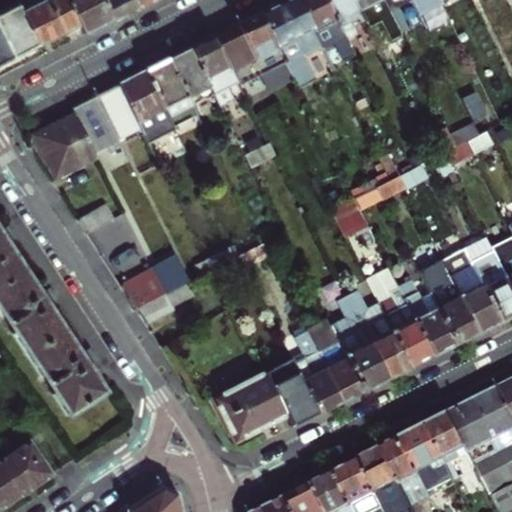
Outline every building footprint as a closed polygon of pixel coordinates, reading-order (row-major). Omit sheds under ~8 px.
[(17,0),(3,0),(0,2),(0,27),(16,56),(30,49),(41,43),(17,0)] [(63,32),(80,23),(67,0),(17,0),(41,43),(63,32)] [(67,0),(80,23),(85,33),(100,25),(114,18),(104,0),(67,0)] [(128,12),(137,7),(133,0),(104,0),(114,18),(128,12)] [(312,29),(298,0),(283,0),(277,3),(257,13),(280,61),(288,75),(294,87),(313,77),(301,54),(305,52),(298,36),(312,29)] [(353,57),(340,32),(324,0),(298,0),(312,29),(314,33),(323,29),(340,62),(353,57)] [(324,0),(340,32),(363,20),(353,0),(324,0)] [(398,34),(380,0),(353,0),(363,20),(365,23),(380,16),(391,39),(399,36),(398,34)] [(406,0),(380,0),(398,34),(407,30),(395,6),(406,0)] [(410,0),(418,14),(440,3),(438,0),(410,0)] [(225,29),(210,37),(225,67),(248,55),(257,72),(280,61),(257,13),(247,18),(225,29)] [(0,64),(6,61),(16,56),(0,27),(0,64)] [(201,42),(187,48),(206,86),(210,95),(212,99),(219,96),(218,92),(223,90),(230,101),(240,96),(225,67),(210,37),(201,42)] [(163,61),(182,98),(206,86),(187,48),(177,54),(163,61)] [(182,98),(163,61),(153,65),(141,71),(160,109),(182,98)] [(280,61),(257,72),(264,87),(288,75),(280,61)] [(165,119),(160,109),(141,71),(128,78),(112,86),(134,129),(142,145),(171,130),(165,119)] [(134,129),(112,86),(102,91),(90,97),(113,140),(134,129)] [(182,98),(187,108),(210,95),(206,86),(182,98)] [(113,140),(90,97),(79,103),(67,109),(70,115),(90,152),(113,140)] [(160,109),(165,119),(187,108),(182,98),(160,109)] [(90,152),(70,115),(55,124),(30,136),(53,177),(92,158),(90,152)] [(482,132),(469,139),(476,152),(489,145),(482,132)] [(391,178),(376,185),(384,202),(400,194),(391,178)] [(79,226),(84,232),(106,219),(99,206),(74,218),(79,226)] [(7,224),(0,227),(0,231),(8,243),(17,237),(12,230),(7,224)] [(81,354),(46,301),(39,290),(8,243),(0,231),(0,308),(1,310),(14,329),(41,370),(55,391),(68,411),(104,389),(88,364),(81,354)] [(256,245),(261,256),(284,245),(279,234),(256,245)] [(227,244),(201,258),(207,270),(234,257),(227,244)] [(234,257),(239,267),(261,256),(256,245),(234,257)] [(488,254),(491,260),(511,301),(511,249),(497,257),(494,252),(488,254)] [(157,284),(162,293),(182,283),(185,281),(172,256),(149,267),(157,284)] [(468,265),(476,282),(497,321),(507,316),(511,313),(511,301),(491,260),(478,267),(474,261),(468,265)] [(431,282),(420,288),(450,345),(462,339),(472,334),(443,277),(436,263),(424,269),(431,282)] [(149,267),(117,283),(125,293),(134,307),(162,293),(157,284),(149,267)] [(455,270),(443,277),(472,334),(486,327),(497,321),(476,282),(464,288),(455,270)] [(182,283),(162,293),(168,303),(188,293),(182,283)] [(48,284),(39,290),(46,301),(55,295),(51,289),(48,284)] [(450,345),(420,288),(406,295),(402,288),(395,291),(399,299),(428,356),(439,351),(450,345)] [(168,303),(162,293),(134,307),(139,315),(144,322),(170,308),(168,303)] [(405,368),(376,310),(373,303),(357,311),(349,295),(341,299),(381,380),(393,374),(405,368)] [(341,319),(325,328),(357,392),(371,385),(381,380),(341,299),(333,303),(341,319)] [(428,356),(399,299),(376,310),(405,368),(416,362),(428,356)] [(357,392),(325,328),(323,324),(302,335),(336,403),(347,397),(357,392)] [(41,370),(14,329),(8,333),(35,374),(41,370)] [(336,403),(302,335),(293,339),(303,358),(289,367),(314,414),(327,407),(336,403)] [(81,354),(88,364),(97,359),(94,354),(91,349),(81,354)] [(259,376),(281,419),(286,428),(299,422),(314,414),(289,367),(287,361),(259,376)] [(281,419),(259,376),(211,399),(232,443),(261,429),(281,419)] [(511,381),(499,388),(511,412),(511,381)] [(511,511),(511,412),(499,388),(478,398),(450,412),(468,447),(471,453),(502,511),(511,511)] [(68,411),(55,391),(49,395),(62,415),(68,411)] [(440,417),(427,424),(445,458),(468,447),(450,412),(440,417)] [(445,458),(427,424),(416,430),(400,437),(418,472),(445,458)] [(0,503),(28,486),(50,471),(29,437),(0,456),(0,503)] [(404,490),(412,505),(417,503),(414,497),(418,496),(411,480),(420,475),(418,472),(400,437),(393,441),(381,447),(404,490)] [(359,458),(378,495),(394,486),(398,494),(404,490),(381,447),(369,453),(359,458)] [(445,458),(449,465),(471,453),(468,447),(445,458)] [(347,464),(334,471),(355,511),(361,511),(367,509),(368,511),(386,511),(378,495),(359,458),(347,464)] [(420,475),(422,479),(449,465),(445,458),(418,472),(420,475)] [(355,511),(334,471),(323,476),(313,481),(327,511),(337,511),(338,511),(355,511)] [(327,511),(313,481),(301,487),(287,494),(296,511),(327,511)] [(180,511),(177,491),(161,487),(123,511),(180,511)] [(296,511),(287,494),(272,502),(254,511),(253,511),(296,511)]
